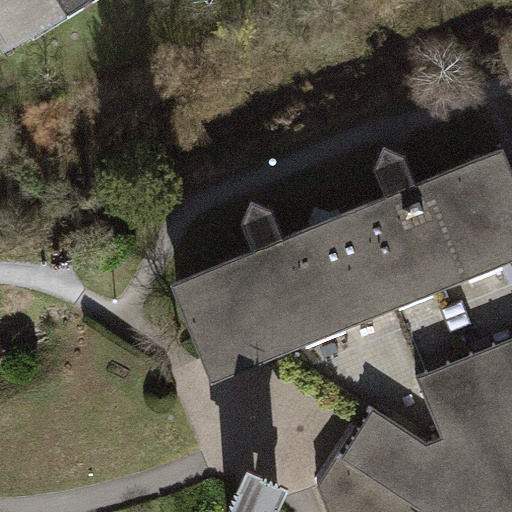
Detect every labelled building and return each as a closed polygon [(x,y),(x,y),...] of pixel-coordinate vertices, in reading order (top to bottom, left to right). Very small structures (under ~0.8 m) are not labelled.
[(0,0),(0,4),(18,33),(71,0),(0,0)] [(360,274),(511,213),(511,179),(499,148),(417,182),(405,155),(384,145),(374,168),(385,196),(335,216),(360,274)] [(195,341),(360,274),(335,216),(285,237),(273,208),(251,199),(241,221),(253,250),(172,283),(195,341)] [(511,511),(511,213),(360,274),(195,341),(211,381),(264,359),(341,328),(339,343),(355,354),(364,350),(382,389),(373,402),(370,402),(356,423),(317,484),(328,511),(511,511)] [(339,343),(341,328),(264,359),(356,423),(370,402),(373,402),(382,389),(364,350),(355,354),(339,343)] [(267,483),(245,473),(227,511),(273,511),(283,490),(267,483)]
